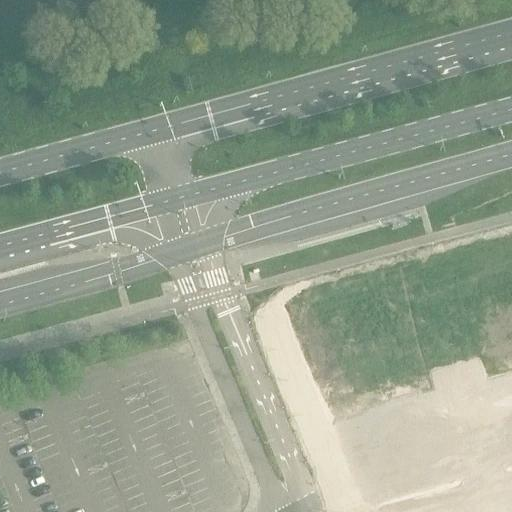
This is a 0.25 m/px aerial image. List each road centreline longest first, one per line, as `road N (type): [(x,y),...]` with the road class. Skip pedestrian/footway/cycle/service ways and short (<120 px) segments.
road 1 (primary): [(511,32),(152,131)]
road 2 (primary): [(187,196),(511,110)]
road 3 (unclassified): [(305,509),(209,279),(187,196)]
road 4 (unclassified): [(163,202),(187,287),(279,511)]
road 5 (primary): [(0,247),(163,202)]
road 6 (primary): [(152,131),(0,172)]
